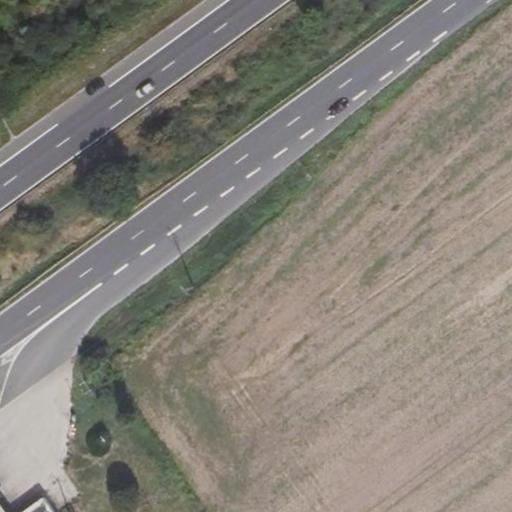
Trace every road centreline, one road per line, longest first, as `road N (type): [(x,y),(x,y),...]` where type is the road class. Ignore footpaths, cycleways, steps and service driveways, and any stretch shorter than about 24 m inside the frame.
road 1 (trunk): [(0,331),(459,0)]
road 2 (trunk): [(242,0),(0,178)]
road 3 (unknown): [(0,482),(37,455),(28,390),(95,265)]
